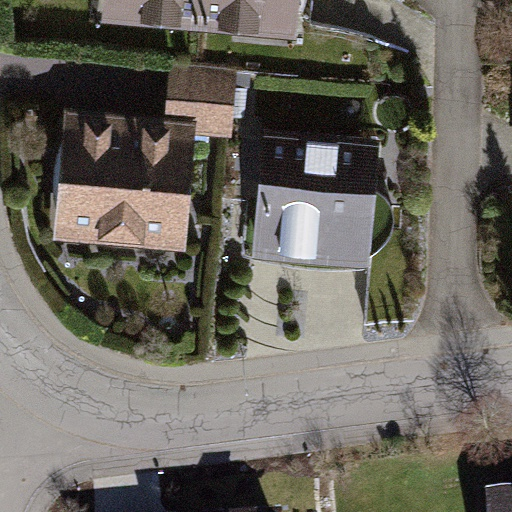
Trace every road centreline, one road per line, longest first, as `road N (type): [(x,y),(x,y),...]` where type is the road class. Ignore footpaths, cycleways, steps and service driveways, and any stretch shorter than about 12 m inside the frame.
road 1 (residential): [(45,382),(128,414),(188,417),(451,378)]
road 2 (residential): [(451,378),(460,0)]
road 3 (unclassified): [(45,382),(4,511)]
